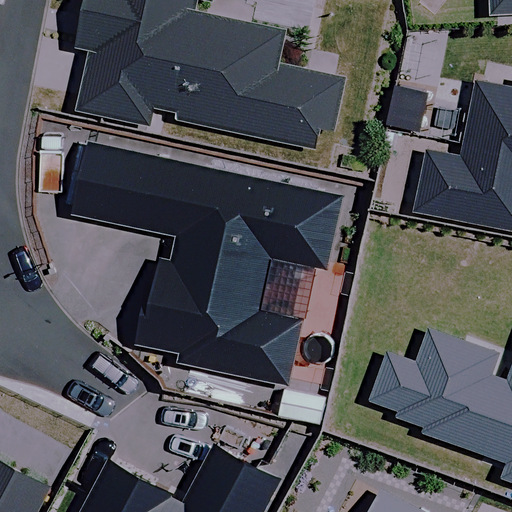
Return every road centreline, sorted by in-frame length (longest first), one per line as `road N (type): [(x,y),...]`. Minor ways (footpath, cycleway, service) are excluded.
road 1 (residential): [(0,153),(29,0)]
road 2 (residential): [(117,388),(0,304)]
